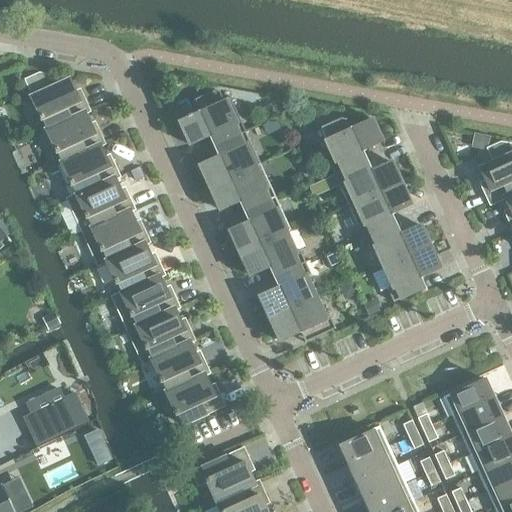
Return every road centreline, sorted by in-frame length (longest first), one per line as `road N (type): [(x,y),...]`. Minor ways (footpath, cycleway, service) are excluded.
road 1 (residential): [(281,416),(119,54),(0,33)]
road 2 (residential): [(281,416),(501,303)]
road 3 (residential): [(405,101),(501,303)]
